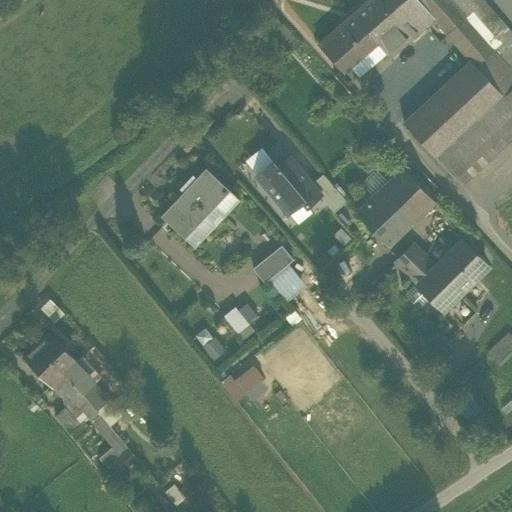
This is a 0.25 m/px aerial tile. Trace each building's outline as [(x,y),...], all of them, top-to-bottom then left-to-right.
[(368,0),(318,44),(343,70),(376,42),(389,57),(410,39),(378,0),(368,0)] [(475,65),(494,49),(451,0),(378,0),(410,39),(433,19),(474,66),(475,65)] [(511,33),(482,0),(451,0),(494,49),(502,59),(511,50),(511,33)] [(504,97),(511,89),(511,69),(502,59),(494,49),(475,65),(504,97)] [(511,50),(502,59),(511,69),(511,50)] [(437,159),(504,97),(475,65),(474,66),(408,127),(437,159)] [(511,138),(511,89),(504,97),(437,159),(461,185),(511,138)] [(273,161),(257,174),(288,212),(302,201),(307,206),(320,195),(320,194),(311,183),(289,156),(277,166),(273,161)] [(161,214),(185,237),(230,189),(206,166),(161,214)] [(382,187),(415,222),(436,202),(403,167),(382,187)] [(346,202),(323,174),(311,183),(320,194),(320,195),(334,212),(346,202)] [(357,211),(390,246),(415,222),(382,187),(357,211)] [(242,200),(230,189),(185,237),(197,248),(242,200)] [(418,284),(443,309),(487,266),(462,240),(436,266),(418,284)] [(396,262),(418,284),(436,266),(414,244),(396,262)] [(265,283),(268,280),(287,265),(293,260),(282,246),(254,269),(265,283)] [(303,285),(287,265),(268,280),(285,300),(303,285)] [(38,303),(56,324),(66,315),(48,293),(38,303)] [(465,321),(476,311),(462,295),(451,306),(465,321)] [(223,319),(238,337),(250,327),(235,309),(223,319)] [(206,326),(196,334),(214,358),(224,350),(206,326)] [(36,345),(65,375),(74,366),(78,362),(48,332),(36,345)] [(488,354),(497,364),(511,349),(511,336),(509,334),(488,354)] [(52,387),(56,383),(65,375),(36,345),(23,357),(52,387)] [(84,356),(78,362),(74,366),(93,386),(104,376),(84,356)] [(224,384),(236,398),(263,376),(252,362),(224,384)] [(93,386),(74,366),(65,375),(89,400),(96,410),(108,400),(93,386)] [(89,400),(65,375),(56,383),(82,409),(89,416),(96,410),(89,400)] [(52,387),(66,407),(74,416),(82,409),(56,383),(52,387)] [(110,399),(108,400),(96,410),(110,426),(123,415),(110,399)] [(65,424),(74,416),(66,407),(57,415),(65,424)]
